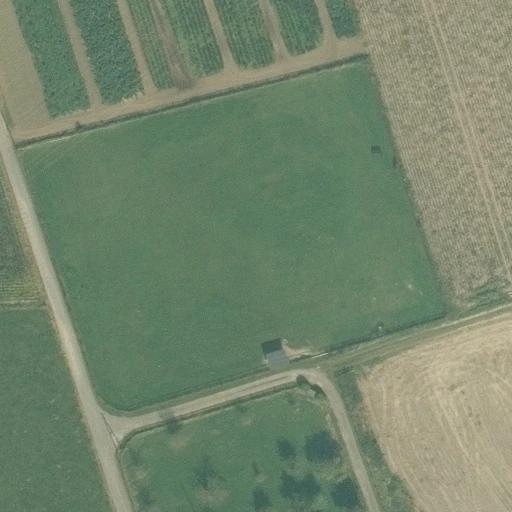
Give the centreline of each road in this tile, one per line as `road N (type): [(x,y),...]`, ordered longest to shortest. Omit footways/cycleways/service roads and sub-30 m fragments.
road 1 (track): [(0,131),(122,511)]
road 2 (track): [(99,436),(278,380),(313,378),(328,388),(373,511)]
